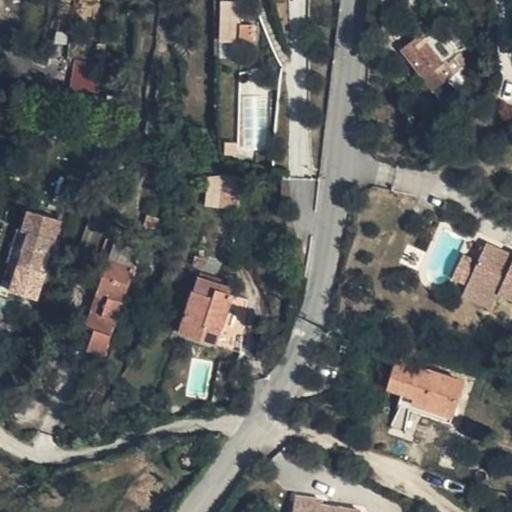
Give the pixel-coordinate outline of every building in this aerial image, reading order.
[(62,0),(62,10),(92,15),(94,0),(62,0)] [(232,46),(246,47),(248,28),(234,27),(232,46)] [(437,84),(454,73),(424,32),(408,43),(437,84)] [(72,60),(69,89),(99,92),(102,63),(72,60)] [(254,153),(257,116),(238,115),(234,151),(254,153)] [(217,174),(219,206),(235,205),(233,173),(217,174)] [(28,236),(10,281),(4,299),(31,307),(59,227),(28,214),(19,233),(28,236)] [(0,268),(0,277),(10,281),(28,236),(19,233),(15,231),(0,268)] [(97,353),(142,254),(115,242),(93,293),(104,299),(96,313),(88,310),(81,325),(90,329),(82,347),(97,353)] [(466,279),(498,299),(500,295),(511,302),(511,252),(492,242),(484,254),(466,279)] [(452,271),(466,279),(484,254),(470,244),(452,271)] [(199,267),(190,285),(183,306),(190,309),(184,328),(215,339),(234,287),(219,283),(221,275),(199,267)] [(492,309),(498,299),(466,279),(460,289),(492,309)] [(399,364),(386,390),(401,396),(417,403),(454,419),(465,392),(399,364)] [(417,403),(401,396),(395,409),(411,416),(417,403)] [(294,491),(289,511),(358,511),(359,510),(310,500),(310,495),(294,491)]
